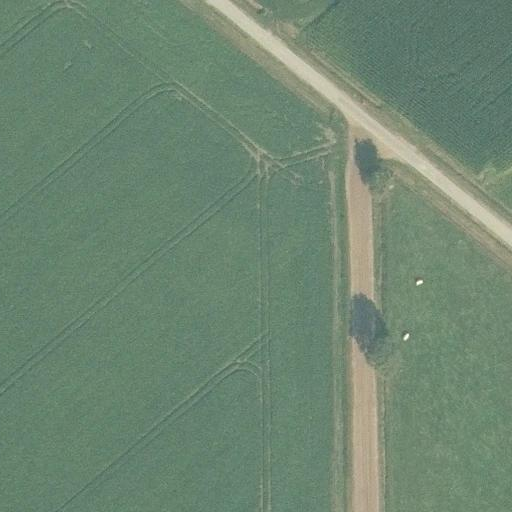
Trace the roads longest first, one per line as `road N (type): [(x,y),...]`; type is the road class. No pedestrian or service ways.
road 1 (track): [(365,511),(360,120)]
road 2 (track): [(511,240),(360,120)]
road 3 (track): [(360,120),(213,0)]
